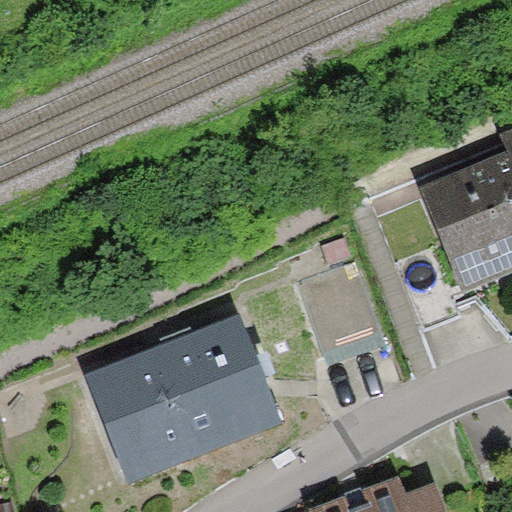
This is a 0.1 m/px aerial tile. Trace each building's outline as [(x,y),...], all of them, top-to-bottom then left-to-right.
[(511,141),(511,143),(427,177),(459,259),(511,237),(511,126),(507,129),(511,141)] [(339,217),(310,227),(317,246),(346,236),(339,217)] [(431,232),(392,246),(416,311),(455,297),(431,232)] [(348,245),(291,266),(320,347),(377,327),(348,245)] [(237,309),(84,368),(117,452),(270,392),(237,309)] [(442,511),(430,480),(392,494),(386,479),(298,511),(442,511)]
